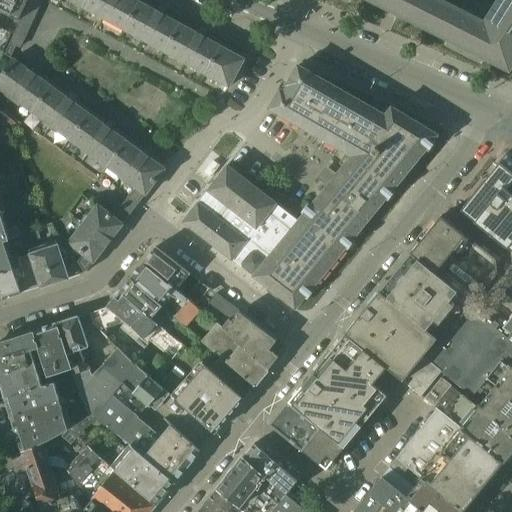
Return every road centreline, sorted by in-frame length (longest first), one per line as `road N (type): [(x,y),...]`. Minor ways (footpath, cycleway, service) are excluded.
road 1 (residential): [(321,327),(418,406),(346,497),(249,416)]
road 2 (residential): [(153,218),(217,127),(239,123),(276,75),(294,25)]
road 3 (residential): [(493,109),(294,25)]
road 4 (residential): [(314,337),(153,218)]
road 5 (residential): [(0,319),(86,291),(153,218)]
road 6 (residential): [(431,194),(321,327)]
road 7 (residential): [(249,416),(170,511)]
